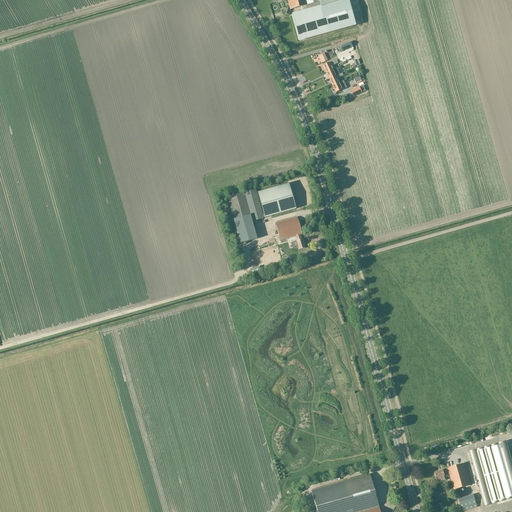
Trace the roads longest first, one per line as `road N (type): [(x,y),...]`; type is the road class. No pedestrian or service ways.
road 1 (secondary): [(417,511),(310,140),(241,0)]
road 2 (track): [(511,203),(343,250)]
